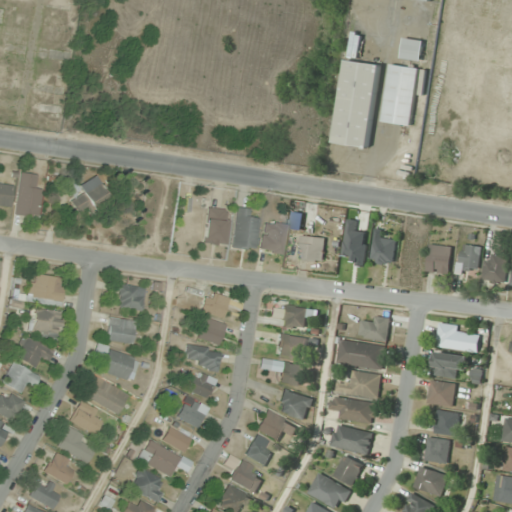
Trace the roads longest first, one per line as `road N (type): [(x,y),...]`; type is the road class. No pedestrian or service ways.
road 1 (tertiary): [(511,216),(0,137)]
road 2 (residential): [(511,310),(0,244)]
road 3 (residential): [(90,258),(76,352),(0,491)]
road 4 (residential): [(253,280),(235,410),(176,511)]
road 5 (residential): [(368,511),(393,468),(416,298)]
